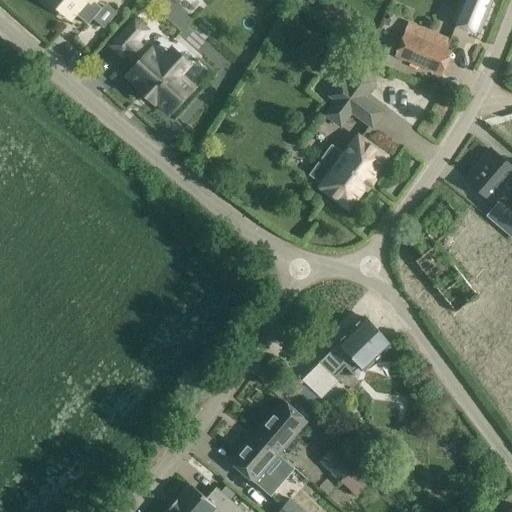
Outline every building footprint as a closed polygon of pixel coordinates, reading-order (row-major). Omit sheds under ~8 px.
[(50,0),(73,19),(76,15),(88,25),(102,9),(95,3),(96,0),(50,0)] [(491,0),(461,0),(452,23),(478,34),(491,0)] [(134,20),(111,46),(123,57),(126,54),(137,65),(127,77),(139,88),(137,89),(154,104),(155,102),(168,114),(192,86),(178,74),(188,63),(172,49),(163,60),(151,50),(147,54),(136,44),(147,32),(134,20)] [(409,23),(404,34),(395,56),(441,75),(450,53),(446,51),(451,40),(409,23)] [(358,72),(347,87),(341,82),(330,96),(337,101),(326,116),(340,126),(351,112),(372,127),(382,113),(362,97),(372,83),(358,72)] [(331,145),(308,176),(321,185),(320,188),(348,209),(364,188),(368,191),(375,181),(371,178),(386,158),(357,136),(344,155),(331,145)] [(511,168),(490,150),(465,180),(493,203),(498,197),(511,180),(511,168)] [(490,213),(487,217),(511,237),(511,213),(499,203),(490,213)] [(319,363),(333,377),(334,378),(345,368),(353,375),(371,357),(376,361),(391,346),(367,319),(362,319),(319,363)] [(282,401),(229,462),(254,483),(270,497),(294,469),(278,455),(306,422),(282,401)] [(342,481),(357,466),(337,445),(321,461),(342,481)] [(167,511),(166,511),(243,511),(215,488),(205,499),(190,486),(190,485),(177,500),(176,500),(167,511)] [(306,511),(291,499),(281,511),(280,511),(306,511)]
